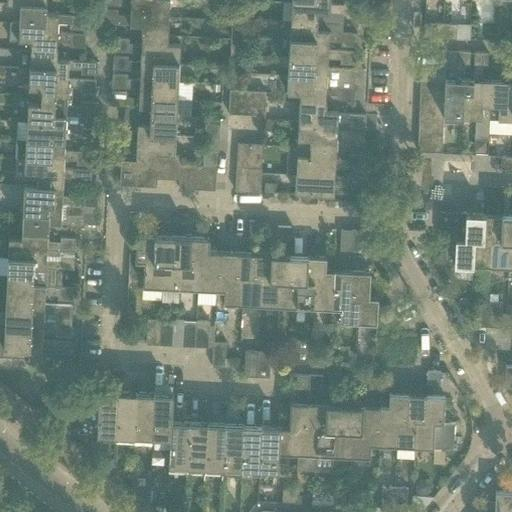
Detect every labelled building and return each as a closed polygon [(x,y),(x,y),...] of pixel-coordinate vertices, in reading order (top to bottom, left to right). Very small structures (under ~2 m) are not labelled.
[(143,16),(168,17),(169,0),(102,0),(103,5),(130,6),(143,7),(143,16)] [(292,2),(291,20),(318,22),(317,30),(342,32),(343,14),(358,14),(359,1),(343,0),(343,5),(331,4),(331,0),(316,0),(316,4),(292,2)] [(20,3),(19,21),(44,22),(44,31),(58,32),(58,23),(71,24),(70,28),(85,29),(86,15),(73,15),(45,13),(46,5),(20,3)] [(142,35),(167,36),(168,17),(143,16),(143,7),(130,6),(130,15),(118,14),(118,10),(102,9),(102,23),(129,24),(129,25),(142,26),(142,35)] [(242,18),(242,26),(255,27),(255,19),(242,18)] [(291,20),(290,39),(315,40),(314,49),(329,50),(329,41),(342,41),(341,46),(357,46),(357,33),(342,32),(317,30),(318,22),(291,20)] [(31,42),(31,48),(57,50),(58,41),(70,42),(69,46),(84,47),(85,33),(58,32),(44,31),(44,22),(19,21),(10,21),(9,41),(31,42)] [(430,38),(443,39),(444,24),(430,23),(430,38)] [(444,24),(443,39),(457,39),(457,24),(444,24)] [(470,25),(457,24),(457,39),(469,40),(470,25)] [(152,61),(179,63),(180,44),(167,44),(167,36),(142,35),(142,43),(129,43),(129,38),(114,38),(113,50),(140,52),(153,52),(152,61)] [(290,39),(289,57),(314,58),(313,65),(313,66),(327,67),(328,66),(328,58),(340,59),(340,62),(340,63),(356,64),(356,51),(329,50),(314,49),(315,40),(290,39)] [(17,49),(16,67),(30,68),(30,66),(55,67),(55,76),(68,77),(68,68),(80,68),(80,73),(95,74),(96,60),(84,60),(57,58),(57,50),(31,48),(31,49),(17,49)] [(445,104),(444,116),(463,117),(464,91),(472,91),(473,79),(465,78),(464,78),(465,67),(469,67),(470,52),(470,51),(457,51),(456,77),(446,77),(446,80),(445,92),(445,104)] [(151,79),(178,80),(179,63),(152,61),(153,52),(140,52),(140,61),(128,60),(128,56),(113,55),(112,68),(139,70),(152,70),(151,79)] [(488,139),(489,118),(491,79),(482,79),(482,67),(487,68),(487,52),(474,52),(473,79),(472,91),(464,91),(463,117),(476,118),(475,139),(488,139)] [(240,54),(239,72),(251,72),(252,54),(240,54)] [(289,57),(288,74),(313,76),(312,83),(349,85),(349,81),(350,81),(354,79),(355,79),(355,69),(327,67),(313,66),(313,65),(314,58),(289,57)] [(42,87),(42,94),(67,95),(67,86),(80,87),(79,91),(94,92),(95,78),(68,77),(55,76),(55,67),(30,66),(30,68),(29,86),(42,87)] [(422,67),(421,78),(446,80),(446,77),(446,68),(437,68),(422,67)] [(489,118),(511,119),(511,92),(510,93),(510,80),(511,67),(502,67),(501,80),(491,79),(489,118)] [(151,97),(177,98),(178,80),(151,79),(152,70),(139,70),(139,78),(127,78),(127,73),(112,73),(111,86),(138,88),(151,88),(151,97)] [(288,74),(287,93),(299,94),(298,101),(326,103),(326,94),(338,95),(338,98),(338,99),(353,100),(354,99),(354,85),(349,85),(312,83),(313,76),(288,74)] [(421,81),(421,90),(445,92),(446,80),(421,78),(421,81)] [(177,98),(192,99),(192,81),(178,80),(177,98)] [(212,87),(212,95),(219,95),(220,87),(212,87)] [(111,91),(110,104),(124,105),(124,122),(149,123),(149,115),(176,116),(177,98),(151,97),(151,88),(138,88),(138,96),(126,96),(126,92),(111,91)] [(229,89),(228,113),(240,114),(241,89),(238,89),(229,89)] [(241,89),(240,114),(252,115),(253,90),(241,89)] [(253,90),(252,115),(264,115),(265,91),(253,90)] [(421,90),(420,103),(445,104),(445,92),(421,90)] [(28,102),(27,120),(52,121),(53,113),(93,115),(94,101),(79,100),(79,105),(66,104),(67,95),(42,94),(41,103),(28,102)] [(177,98),(176,116),(191,117),(192,99),(177,98)] [(298,101),(297,120),(326,121),(325,130),(336,130),(337,122),(349,122),(349,126),(365,127),(366,114),(353,114),(326,112),(326,110),(326,103),(298,101)] [(420,103),(420,115),(444,116),(445,104),(420,103)] [(27,120),(26,138),(65,140),(65,131),(93,133),(93,119),(93,115),(53,113),(52,121),(27,120)] [(149,133),(175,134),(176,116),(149,115),(149,123),(124,122),(123,132),(136,132),(136,141),(148,142),(149,133)] [(420,115),(419,127),(443,128),(444,116),(420,115)] [(26,138),(27,120),(17,119),(16,138),(26,138)] [(296,139),(296,147),(309,148),(335,149),(336,141),(336,140),(349,140),(349,145),(364,146),(365,132),(336,130),(325,130),(326,121),(297,120),(296,139)] [(219,123),(203,122),(203,136),(218,137),(219,123)] [(419,127),(418,139),(443,140),(443,128),(419,127)] [(147,153),(168,154),(174,154),(175,134),(149,133),(148,142),(136,141),(123,141),(122,150),(135,150),(134,161),(144,161),(147,161),(147,153)] [(203,164),(216,165),(216,150),(218,150),(218,137),(203,136),(201,164),(203,164)] [(16,139),(15,158),(25,158),(25,157),(51,158),(50,167),(63,168),(64,159),(76,159),(76,164),(91,165),(92,151),(64,149),(65,140),(26,138),(26,139),(16,139)] [(418,150),(418,151),(424,151),(442,152),(443,140),(418,139),(418,150)] [(474,140),(473,152),(487,153),(488,140),(474,140)] [(237,142),(236,166),(248,167),(249,142),(237,142)] [(262,143),(249,142),(248,167),(261,167),(262,143)] [(286,155),(286,173),(295,173),(321,175),(322,166),(335,166),(362,168),(363,155),(348,154),(348,159),(335,158),(335,157),(335,149),(309,148),(296,147),(295,155),(286,155)] [(144,161),(143,186),(154,186),(155,186),(156,178),(155,178),(156,153),(147,153),(147,161),(144,161)] [(156,153),(155,178),(156,178),(167,178),(168,154),(156,153)] [(168,154),(167,178),(178,179),(179,163),(180,154),(174,154),(168,154)] [(37,178),(37,184),(62,186),(63,176),(75,177),(75,182),(90,183),(91,169),(63,168),(50,167),(51,158),(25,157),(25,158),(24,177),(37,178)] [(511,157),(501,157),(500,171),(511,171),(511,157)] [(120,160),(118,184),(131,185),(132,161),(122,160),(120,160)] [(132,161),(131,185),(143,186),(144,161),(134,161),(132,161)] [(178,179),(177,188),(178,188),(190,188),(191,164),(179,163),(178,179)] [(191,164),(190,188),(202,189),(203,164),(201,164),(191,164)] [(203,164),(202,189),(214,189),(216,165),(203,164)] [(236,166),(234,191),(247,191),(248,167),(236,166)] [(321,175),(295,173),(294,193),(333,195),(334,185),(362,186),(362,173),(346,172),(346,176),(334,176),(334,166),(322,166),(321,175)] [(261,167),(248,167),(247,191),(259,192),(261,167)] [(24,193),(23,211),(48,212),(48,203),(74,205),(82,205),(82,193),(75,193),(75,196),(62,195),(62,186),(37,184),(24,184),(24,193)] [(82,205),(97,206),(98,192),(83,191),(82,205)] [(23,211),(22,230),(47,231),(48,222),(81,223),(96,224),(97,210),(97,206),(82,205),(74,205),(48,203),(48,212),(23,211)] [(454,264),(473,265),(474,238),(483,239),(484,214),(466,213),(466,212),(441,211),(439,237),(455,238),(454,264)] [(473,265),(491,266),(492,239),(501,240),(503,215),(484,214),(483,239),(474,238),(473,265)] [(491,266),(509,267),(511,240),(511,215),(503,215),(501,240),(492,239),(491,266)] [(276,225),(276,238),(289,238),(290,226),(276,225)] [(339,254),(352,255),(354,229),(340,229),(339,254)] [(354,229),(352,255),(366,255),(367,230),(354,229)] [(9,237),(8,256),(33,257),(33,249),(46,249),(74,251),(75,237),(60,236),(59,241),(47,240),(47,231),(22,230),(22,237),(9,237)] [(136,235),(135,261),(142,261),(143,261),(142,286),(159,286),(161,262),(152,261),(153,236),(136,235)] [(153,236),(152,261),(161,262),(159,286),(178,287),(179,262),(170,262),(171,237),(153,236)] [(171,237),(170,262),(179,262),(178,287),(196,288),(197,263),(188,263),(190,237),(171,237)] [(190,237),(188,263),(197,263),(196,288),(214,289),(216,252),(209,252),(209,238),(190,237)] [(8,256),(7,274),(33,275),(32,283),(45,284),(45,285),(57,285),(58,268),(73,269),(74,255),(58,254),(58,258),(46,258),(46,249),(33,249),(33,257),(8,256)] [(216,252),(214,289),(222,290),(224,290),(223,302),(241,303),(242,277),(233,277),(234,253),(216,252)] [(234,253),(233,277),(242,277),(241,303),(259,304),(261,278),(251,278),(252,254),(234,253)] [(252,254),(251,278),(261,278),(259,304),(277,305),(279,279),(269,279),(270,255),(252,254)] [(270,255),(269,279),(279,279),(277,305),(296,306),(297,280),(288,280),(289,255),(270,255)] [(289,255),(288,280),(297,280),(296,306),(314,307),(315,281),(306,280),(307,256),(289,255)] [(307,256),(306,280),(315,281),(314,307),(331,308),(333,270),(325,270),(325,268),(326,257),(307,256)] [(333,270),(331,308),(340,308),(339,321),(358,322),(360,295),(350,294),(352,271),(333,270)] [(352,271),(350,294),(360,295),(358,322),(377,323),(378,298),(369,297),(369,295),(370,283),(370,272),(352,271)] [(7,274),(6,292),(31,293),(31,302),(44,303),(44,294),(57,295),(56,299),(72,300),(73,286),(45,285),(45,284),(32,283),(33,275),(7,274)] [(0,291),(0,310),(5,310),(30,312),(30,321),(43,321),(71,323),(71,318),(72,304),(44,303),(31,302),(31,293),(6,292),(0,291)] [(475,326),(488,326),(489,301),(477,300),(475,326)] [(489,301),(488,326),(501,327),(502,302),(489,301)] [(5,310),(4,328),(29,329),(29,338),(42,338),(43,330),(55,331),(55,335),(70,336),(71,323),(43,321),(30,321),(30,312),(5,310)] [(146,338),(146,343),(158,344),(160,320),(147,319),(146,338)] [(160,320),(158,344),(177,345),(178,321),(160,320)] [(178,321),(177,345),(195,346),(196,322),(178,321)] [(196,322),(195,346),(208,346),(209,322),(196,322)] [(0,327),(0,356),(28,357),(42,358),(43,348),(55,348),(55,353),(70,353),(70,340),(42,338),(29,338),(29,329),(4,328),(0,327)] [(294,339),(293,360),(310,361),(311,340),(294,339)] [(213,347),(212,366),(225,367),(225,358),(226,342),(213,342),(213,347)] [(244,368),(243,375),(256,376),(258,352),(245,351),(244,368)] [(258,352),(256,376),(269,377),(270,360),(270,352),(258,352)] [(225,358),(225,367),(239,367),(239,359),(225,358)] [(427,370),(426,381),(426,384),(439,384),(440,371),(427,370)] [(288,426),(280,426),(279,452),(297,453),(298,427),(306,427),(308,402),(308,387),(309,374),(291,373),(289,396),(296,396),(296,401),(289,401),(288,426)] [(322,375),(309,374),(308,387),(321,388),(322,375)] [(368,377),(368,386),(368,391),(380,391),(381,378),(368,377)] [(97,434),(115,435),(118,391),(99,390),(97,434)] [(115,435),(133,436),(135,392),(118,391),(115,435)] [(133,442),(151,443),(153,392),(135,392),(133,436),(133,442)] [(151,443),(150,457),(165,458),(165,453),(169,453),(170,420),(171,393),(154,392),(151,443)] [(380,406),(378,444),(396,445),(397,420),(406,421),(407,395),(389,394),(388,406),(387,406),(380,406)] [(397,420),(396,445),(414,446),(415,421),(424,422),(425,396),(407,395),(406,421),(397,420)] [(415,421),(414,446),(433,447),(452,448),(454,423),(443,422),(443,420),(444,396),(425,396),(424,422),(415,421)] [(298,427),(297,453),(315,454),(316,428),(324,428),(326,403),(308,402),(306,427),(298,427)] [(316,428),(315,454),(333,455),(334,429),(342,429),(344,404),(326,403),(324,428),(316,428)] [(334,429),(333,455),(350,456),(352,429),(360,430),(362,405),(344,404),(342,429),(334,429)] [(352,429),(350,456),(369,457),(370,444),(378,444),(379,406),(362,405),(360,430),(352,429)] [(169,453),(168,464),(187,465),(189,421),(170,420),(169,453)] [(187,465),(205,466),(207,422),(189,421),(187,465)] [(205,466),(223,467),(225,423),(207,422),(205,466)] [(223,467),(241,468),(243,424),(225,423),(223,467)] [(241,468),(259,469),(261,425),(243,424),(241,468)] [(261,425),(259,469),(278,470),(279,452),(280,426),(261,425)] [(116,465),(111,471),(122,480),(127,475),(116,465)] [(380,511),(393,511),(395,487),(381,487),(380,511)] [(395,487),(393,511),(406,511),(408,488),(395,487)] [(281,502),(281,503),(295,503),(295,490),(282,490),(281,502)] [(511,511),(511,491),(496,490),(495,501),(486,500),(485,511),(511,511)] [(157,493),(157,504),(167,504),(167,493),(157,493)] [(317,506),(330,507),(330,493),(317,493),(317,506)] [(330,493),(330,507),(343,507),(343,494),(330,493)] [(412,495),(411,505),(427,506),(434,496),(412,495)]
